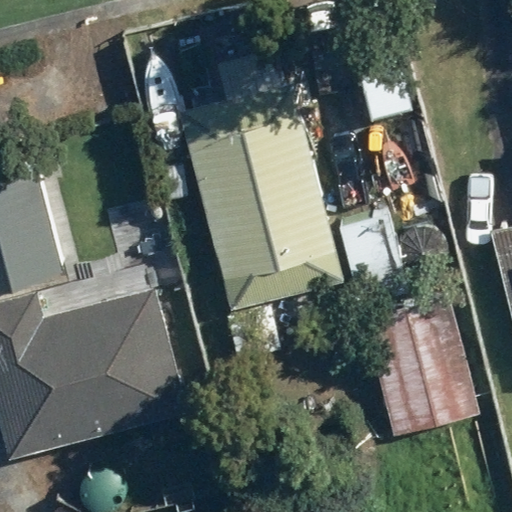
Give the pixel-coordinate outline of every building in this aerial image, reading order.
[(366,67),(377,97),(400,89),(387,59),(366,67)] [(196,103),(245,304),(239,306),(270,433),(297,427),(277,347),(294,342),(281,292),(355,274),(306,76),(196,103)] [(380,104),(384,134),(405,131),(400,101),(380,104)] [(425,143),(390,154),(408,210),(443,199),(425,143)] [(347,157),(358,209),(385,204),(375,152),(347,157)] [(0,170),(0,282),(73,265),(46,160),(0,170)] [(397,203),(343,217),(365,300),(418,287),(397,203)] [(511,224),(503,227),(511,262),(511,224)] [(0,355),(25,449),(200,403),(169,281),(57,311),(50,281),(0,294),(0,355)] [(377,310),(406,426),(488,406),(461,291),(377,310)]
